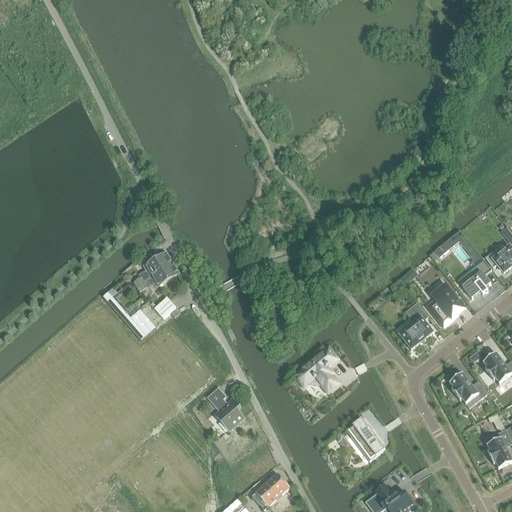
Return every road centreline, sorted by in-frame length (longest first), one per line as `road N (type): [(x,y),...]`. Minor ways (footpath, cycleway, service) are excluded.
road 1 (residential): [(216,329),(45,0)]
road 2 (residential): [(511,301),(411,377),(478,508)]
road 3 (unclassified): [(311,511),(216,329)]
